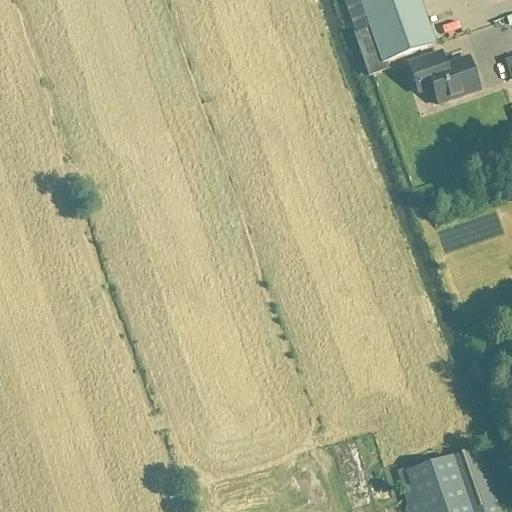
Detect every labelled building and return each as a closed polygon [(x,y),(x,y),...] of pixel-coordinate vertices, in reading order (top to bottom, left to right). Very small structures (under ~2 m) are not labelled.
[(385,64),(434,46),(417,0),(341,0),(354,35),(350,36),(366,80),(388,72),(385,64)] [(439,55),(407,66),(417,95),(432,90),(438,107),(478,93),(467,61),(443,69),(439,55)] [(505,84),(511,81),(511,57),(497,64),(505,84)] [(422,96),(408,99),(413,115),(426,112),(422,96)] [(404,475),(409,491),(400,494),(406,511),(496,511),(475,450),(404,475)]
